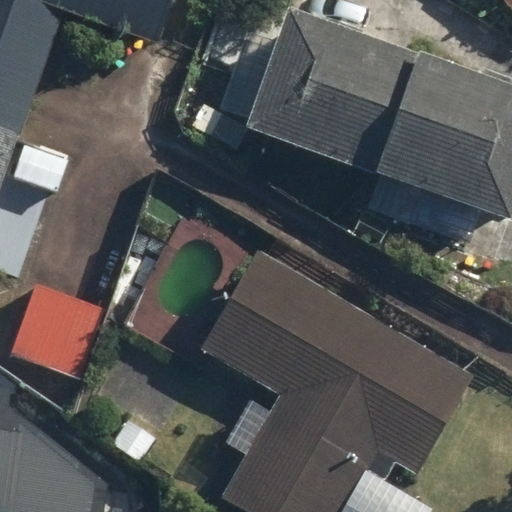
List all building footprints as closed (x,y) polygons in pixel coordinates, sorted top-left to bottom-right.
[(161,0),(0,0),(0,180),(53,23),(144,54),(161,0)] [(511,0),(471,0),(511,34),(511,0)] [(511,183),(511,110),(239,24),(203,139),(497,232),(511,183)] [(464,382),(235,253),(177,355),(260,402),(201,507),(210,511),(405,511),(352,482),(363,463),(405,486),(464,382)] [(0,511),(89,511),(91,451),(18,372),(0,371),(0,511)]
